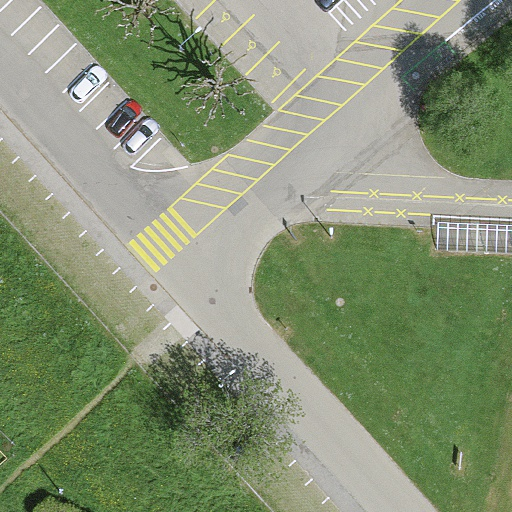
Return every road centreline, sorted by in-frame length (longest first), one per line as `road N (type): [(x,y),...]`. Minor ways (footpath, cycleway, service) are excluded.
road 1 (unclassified): [(383,511),(142,237)]
road 2 (unclassified): [(0,78),(142,237)]
